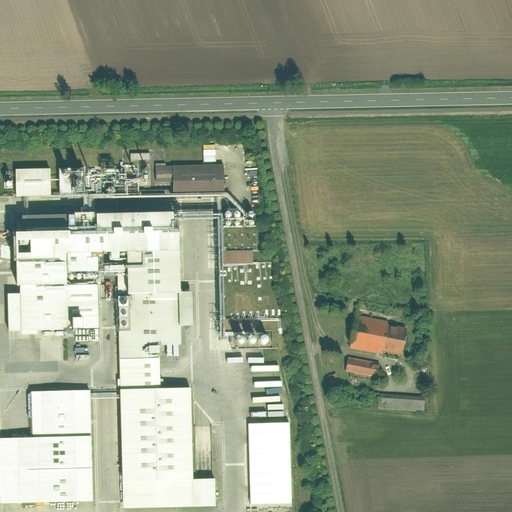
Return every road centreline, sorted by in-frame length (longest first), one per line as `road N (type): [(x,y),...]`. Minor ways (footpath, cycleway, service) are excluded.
road 1 (residential): [(341,511),(279,183),(273,105)]
road 2 (secondary): [(273,105),(0,109)]
road 3 (secondary): [(511,99),(273,105)]
road 4 (track): [(332,344),(309,296),(280,159)]
